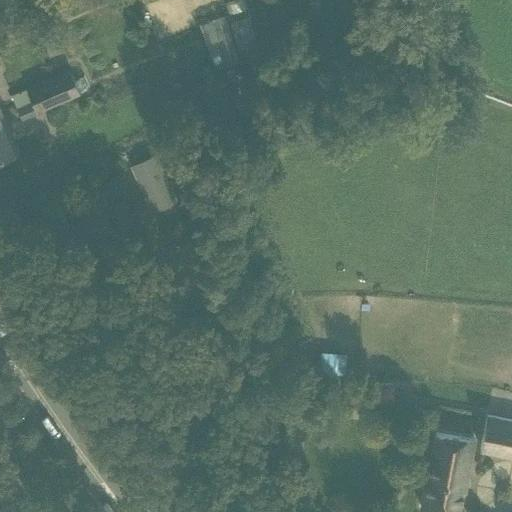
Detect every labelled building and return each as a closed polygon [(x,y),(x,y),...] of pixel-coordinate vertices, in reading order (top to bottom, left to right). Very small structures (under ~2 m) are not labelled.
[(214,25),(193,31),(207,77),(228,70),(214,25)] [(69,67),(26,86),(37,112),(80,92),(69,67)] [(0,158),(18,150),(0,110),(0,158)] [(156,150),(130,162),(152,209),(177,197),(156,150)] [(114,220),(121,233),(138,224),(131,211),(130,212),(123,199),(109,205),(116,219),(114,220)] [(85,241),(103,232),(112,228),(103,209),(76,221),(85,241)] [(369,404),(393,404),(393,383),(369,383),(369,404)] [(480,447),(511,453),(511,419),(486,414),(480,447)] [(474,438),(454,434),(435,431),(421,508),(443,511),(457,511),(462,490),(464,490),(474,438)]
